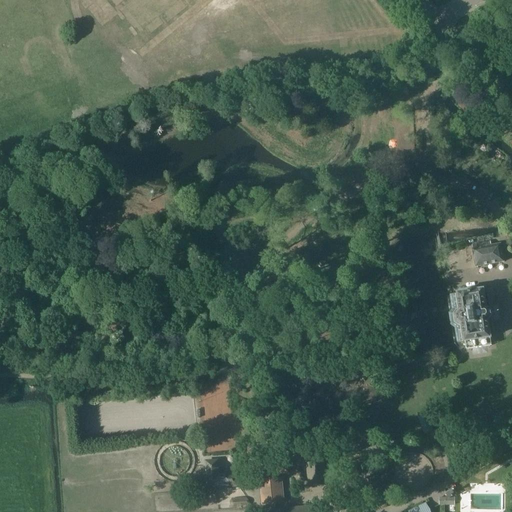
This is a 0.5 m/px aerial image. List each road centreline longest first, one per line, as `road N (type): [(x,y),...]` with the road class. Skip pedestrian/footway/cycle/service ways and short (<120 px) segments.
road 1 (track): [(433,83),(426,119),(433,173),(484,202),(507,235)]
road 2 (tertiary): [(511,125),(432,24)]
